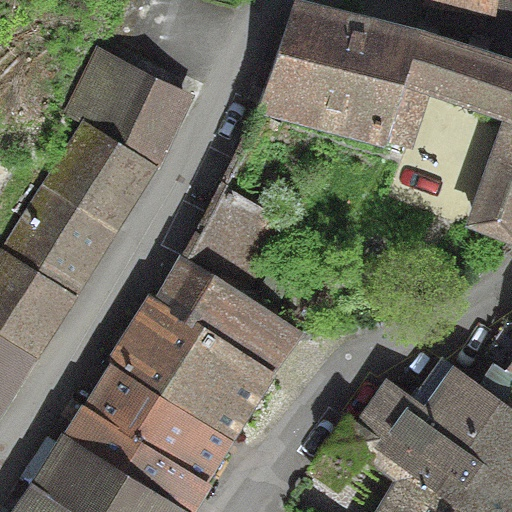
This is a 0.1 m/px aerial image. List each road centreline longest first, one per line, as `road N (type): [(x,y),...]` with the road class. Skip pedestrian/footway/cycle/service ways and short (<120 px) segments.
road 1 (residential): [(283,0),(246,45),(181,186),(0,492)]
road 2 (residential): [(511,275),(444,325),(359,351),(327,377),(225,511)]
